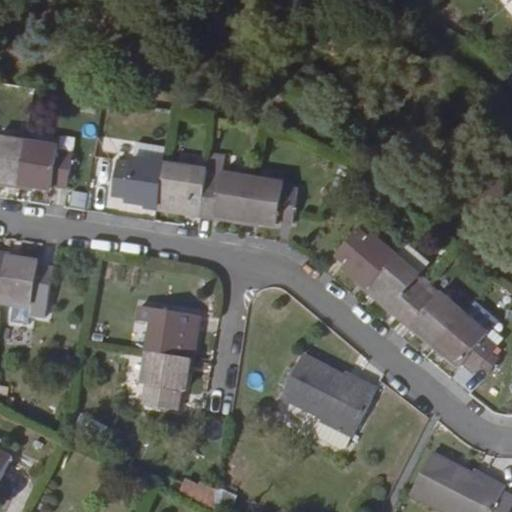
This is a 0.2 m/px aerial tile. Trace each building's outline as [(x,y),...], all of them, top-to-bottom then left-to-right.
[(0,181),(19,185),(25,144),(0,140),(0,181)] [(25,144),(19,185),(50,190),(51,186),(66,189),(71,155),(58,153),(58,149),(25,144)] [(164,150),(135,145),(132,162),(162,167),(164,150)] [(155,208),(162,167),(132,162),(132,165),(117,163),(111,197),(125,199),(125,203),(155,208)] [(245,221),(251,181),(221,176),(222,168),(208,166),(206,174),(199,218),(213,221),(214,216),(245,221)] [(184,216),(199,218),(206,174),(162,167),(155,208),(185,212),(184,216)] [(283,186),(251,181),(245,221),(276,227),(277,224),(290,226),(295,192),(282,190),(283,186)] [(345,269),(367,289),(394,257),(371,237),(368,240),(358,231),(336,257),(348,266),(345,269)] [(394,257),(367,289),(389,308),(387,311),(398,321),(422,292),(411,283),(417,277),(394,257)] [(6,259),(0,295),(0,300),(32,306),(33,302),(47,304),(52,271),(38,268),(39,264),(6,259)] [(440,296),(428,286),(422,292),(435,303),(440,296)] [(413,328),(435,347),(462,315),(440,296),(435,303),(422,292),(398,321),(410,331),(413,328)] [(147,354),(188,360),(192,331),(197,332),(199,317),(161,311),(159,326),(151,325),(147,354)] [(462,315),(435,347),(459,368),(463,364),(475,374),(495,349),(484,339),(486,336),(462,315)] [(188,360),(147,354),(143,385),(146,386),(144,401),(178,407),(180,393),(184,393),(188,360)] [(341,378),(301,357),(281,396),(322,417),(320,421),(351,437),(375,389),(353,378),(351,383),(341,378)] [(353,378),(344,373),(341,378),(351,383),(353,378)] [(351,437),(320,421),(314,432),(317,436),(328,441),(326,444),(340,450),(341,448),(346,447),(351,437)] [(0,473),(8,457),(0,453),(0,473)] [(471,477),(429,456),(409,495),(442,511),(510,511),(511,508),(511,498),(500,493),(503,487),(482,477),(479,481),(471,477)] [(482,477),(473,472),(471,477),(479,481),(482,477)] [(182,498),(208,511),(213,511),(217,494),(188,486),(182,498)] [(217,490),(217,494),(213,511),(224,511),(231,497),(217,490)]
